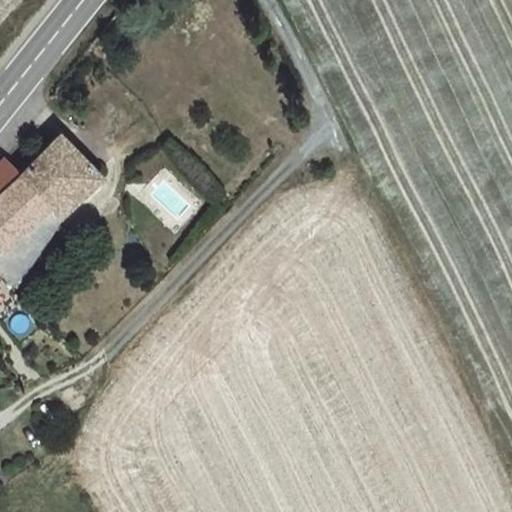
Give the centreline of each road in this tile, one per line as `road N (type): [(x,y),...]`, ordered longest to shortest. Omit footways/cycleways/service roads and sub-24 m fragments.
road 1 (track): [(511,479),(327,129)]
road 2 (residential): [(327,129),(261,0)]
road 3 (primary): [(0,102),(81,0)]
